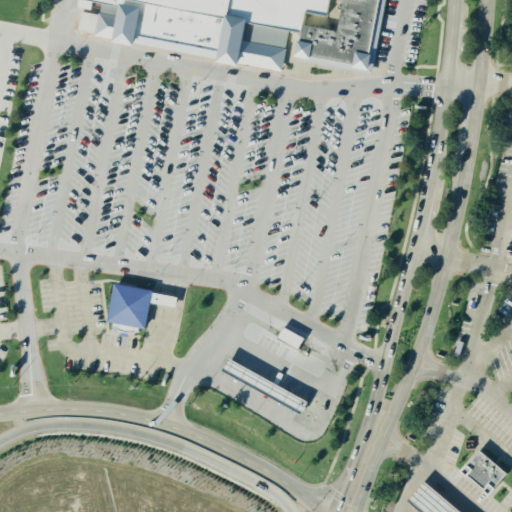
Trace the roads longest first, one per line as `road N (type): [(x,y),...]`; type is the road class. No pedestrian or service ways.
road 1 (secondary): [(354,511),(428,323),(468,149)]
road 2 (primary): [(319,511),(241,459),(162,424),(74,409),(0,414)]
road 3 (primary): [(0,440),(66,424),(113,429),(211,461),(263,487),(289,511)]
road 4 (secondary): [(414,244),(336,499)]
